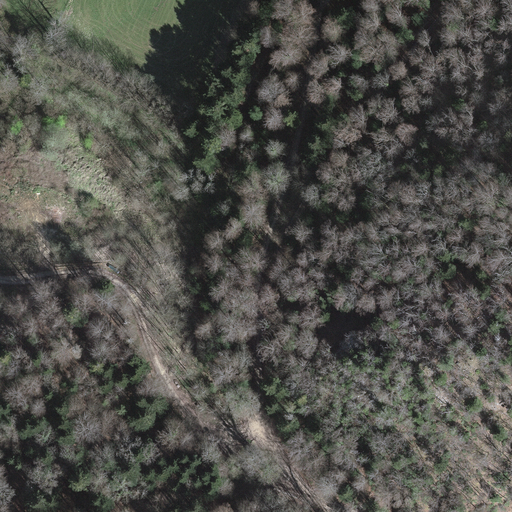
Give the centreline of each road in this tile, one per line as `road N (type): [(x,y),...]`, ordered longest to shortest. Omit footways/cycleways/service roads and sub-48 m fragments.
road 1 (track): [(0,278),(62,270),(110,280),(133,296),(178,409),(220,435),(258,414),(291,485),(336,511)]
road 2 (track): [(258,414),(257,334),(315,0)]
road 3 (track): [(278,239),(344,126),(451,0)]
road 4 (track): [(291,485),(141,491)]
